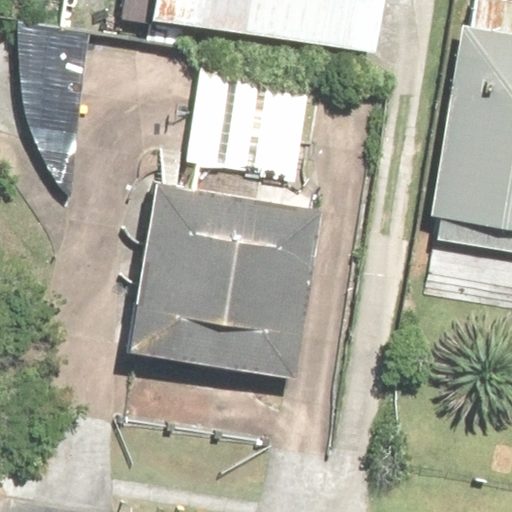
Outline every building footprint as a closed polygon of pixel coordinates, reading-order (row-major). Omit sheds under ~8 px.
[(48,187),(52,192),(63,194),(85,0),(57,0),(55,24),(7,18),(7,29),(7,39),(7,49),(8,60),(9,70),(10,80),(12,91),(14,101),(17,111),(19,121),(23,131),(26,140),(30,150),(34,160),(38,169),(43,178),(48,187)] [(134,0),(132,18),(364,50),(370,0),(134,0)] [(511,0),(465,0),(461,24),(450,22),(417,213),(428,215),(424,236),(511,251),(511,0)] [(303,85),(191,65),(174,160),(287,180),(303,85)] [(280,377),(310,209),(141,179),(111,347),(280,377)]
